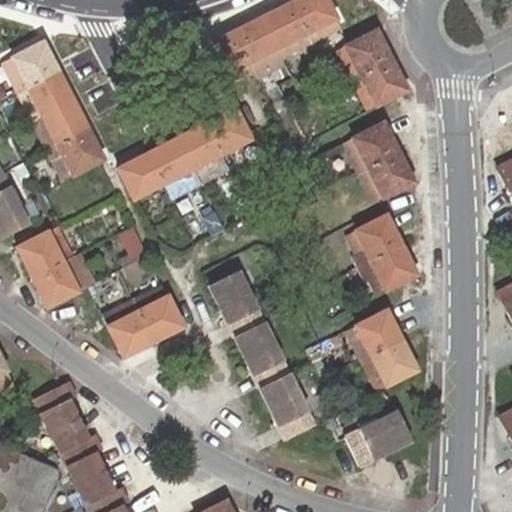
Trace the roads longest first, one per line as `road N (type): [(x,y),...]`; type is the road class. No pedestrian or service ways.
road 1 (residential): [(459,70),(464,295),(457,511)]
road 2 (residential): [(0,303),(191,450),(325,511)]
